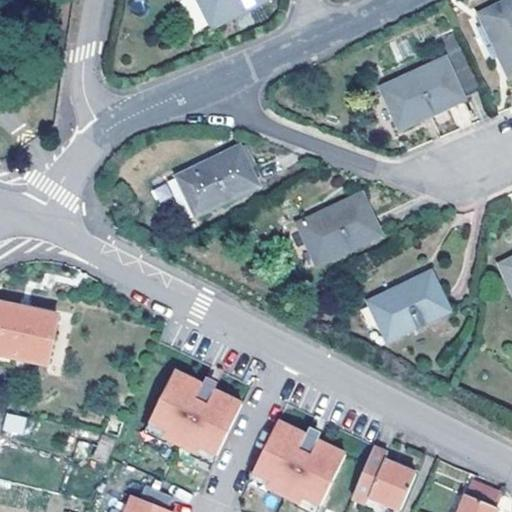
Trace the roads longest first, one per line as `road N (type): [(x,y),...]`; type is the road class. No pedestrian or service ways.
road 1 (unclassified): [(46,219),(119,268),(293,354)]
road 2 (residential): [(192,92),(388,174),(419,183),(444,179)]
road 3 (unclassified): [(293,354),(511,465)]
road 4 (residential): [(293,354),(219,511)]
road 5 (residential): [(96,0),(81,77),(100,138)]
road 6 (residential): [(192,92),(304,46)]
